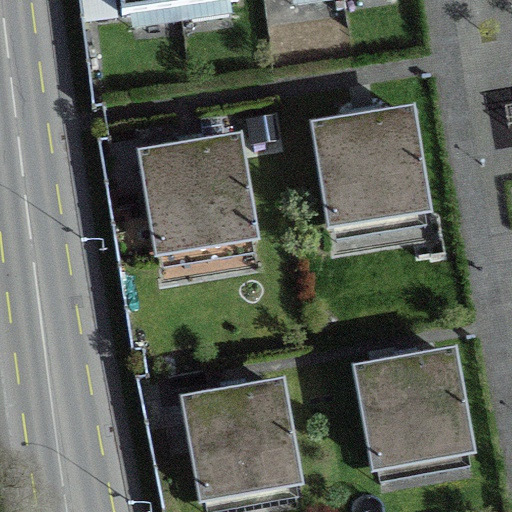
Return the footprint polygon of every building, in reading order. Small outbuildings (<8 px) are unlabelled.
[(118,0),(121,18),(180,9),(178,0),(118,0)] [(238,1),(237,0),(178,0),(180,9),(238,1)] [(315,132),(331,226),(425,211),(410,117),(315,132)] [(143,160),(158,254),(252,239),(237,145),(143,160)] [(358,375),(375,469),(468,452),(452,358),(358,375)] [(185,406),(202,500),(296,483),(279,390),(185,406)]
